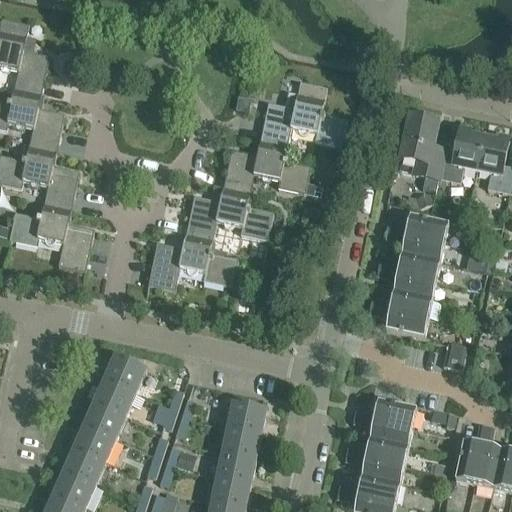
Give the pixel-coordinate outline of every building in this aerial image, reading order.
[(0,74),(19,78),(14,100),(41,106),(50,64),(30,60),(34,45),(28,43),(30,32),(2,26),(1,33),(0,32),(0,74)] [(65,66),(63,78),(75,80),(78,68),(65,66)] [(269,111),(260,152),(288,157),(292,136),(317,141),(315,149),(342,155),(348,127),(323,122),(328,96),(301,90),(298,101),(290,99),(287,114),(269,111)] [(0,107),(0,136),(7,138),(9,130),(34,136),(29,157),(56,163),(65,122),(39,116),(41,106),(14,100),(12,110),(0,107)] [(238,102),(236,115),(241,116),(248,118),(251,105),(243,103),(238,102)] [(411,124),(400,176),(413,179),(412,185),(425,187),(423,195),(436,198),(439,186),(442,187),(448,160),(433,157),(439,130),(411,124)] [(448,160),(442,187),(447,188),(461,191),(465,174),(491,180),(486,142),(461,136),(456,162),(448,160)] [(486,142),(491,180),(488,197),(510,201),(511,191),(511,174),(505,173),(510,147),(486,142)] [(218,193),(218,194),(224,195),(223,199),(250,204),(255,183),(280,188),(278,195),(305,201),(314,203),(315,197),(307,195),(310,178),(311,174),(285,169),(288,157),(260,152),(258,162),(232,157),(224,194),(218,193)] [(1,162),(0,166),(0,190),(22,196),(24,188),(49,194),(44,215),(72,221),(80,180),(54,174),(56,163),(29,157),(27,168),(1,162)] [(195,204),(186,245),(213,251),(218,229),(243,234),(241,242),(268,248),(274,220),(248,215),(250,204),(223,199),(224,195),(218,194),(215,208),(195,204)] [(430,200),(417,204),(421,215),(433,211),(430,200)] [(409,202),(407,212),(421,215),(417,204),(409,202)] [(69,232),(72,221),(44,215),(42,226),(16,220),(10,247),(37,253),(39,246),(64,251),(59,274),(86,279),(95,237),(69,232)] [(411,223),(407,243),(445,251),(449,232),(411,223)] [(389,231),(387,239),(401,242),(402,233),(389,231)] [(0,232),(0,242),(9,244),(11,234),(0,232)] [(399,249),(401,242),(387,239),(386,246),(399,249)] [(407,243),(403,261),(441,269),(445,251),(407,243)] [(204,289),(232,294),(237,267),(211,261),(213,251),(186,245),(184,256),(158,250),(149,293),(176,298),(181,276),(205,281),(204,289)] [(491,246),(488,259),(497,260),(498,253),(499,248),(491,246)] [(482,267),(481,270),(494,273),(496,262),(497,260),(488,259),(484,258),(484,259),(482,267)] [(403,261),(399,281),(437,289),(441,269),(403,261)] [(381,268),(379,277),(393,279),(394,271),(381,268)] [(391,287),(393,279),(379,277),(378,284),(391,287)] [(399,281),(395,299),(433,307),(437,289),(399,281)] [(492,283),(489,294),(498,296),(501,285),(492,283)] [(395,299),(391,318),(429,326),(433,307),(395,299)] [(373,306),(371,313),(385,316),(386,309),(373,306)] [(383,325),(385,316),(371,313),(370,322),(383,325)] [(387,337),(425,346),(429,326),(391,318),(387,337)] [(469,323),(466,333),(475,335),(477,325),(469,323)] [(462,377),(467,355),(467,354),(449,350),(448,356),(444,373),(462,377)] [(116,363),(105,388),(137,401),(148,377),(116,363)] [(105,388),(97,406),(128,421),(137,401),(105,388)] [(176,396),(170,416),(178,419),(185,399),(176,396)] [(97,406),(86,430),(118,445),(128,421),(97,406)] [(189,406),(183,425),(191,427),(197,408),(189,406)] [(379,408),(375,428),(413,436),(417,416),(379,408)] [(234,410),(229,435),(263,441),(268,418),(234,410)] [(357,415),(355,423),(369,426),(370,418),(357,415)] [(164,434),(172,437),(178,419),(170,416),(164,434)] [(449,420),(446,432),(455,434),(458,422),(454,421),(449,420)] [(367,434),(369,426),(355,423),(354,431),(367,434)] [(183,425),(176,444),(184,447),(191,427),(183,425)] [(375,428),(371,445),(409,454),(413,436),(375,428)] [(86,430),(76,452),(108,467),(118,445),(86,430)] [(477,445),(484,447),(488,434),(480,432),(477,445)] [(488,434),(484,447),(492,449),(496,436),(488,434)] [(229,435),(224,458),(258,464),(263,441),(229,435)] [(160,444),(154,462),(163,465),(169,447),(160,444)] [(371,445),(367,465),(405,474),(409,454),(371,445)] [(456,488),(475,492),(483,454),(464,450),(456,488)] [(76,452),(65,478),(98,490),(108,467),(76,452)] [(173,453),(167,472),(175,474),(176,473),(181,457),(181,456),(173,453)] [(349,453),(347,461),(361,464),(362,456),(349,453)] [(483,454),(475,492),(491,495),(497,457),(483,454)] [(181,457),(176,473),(193,478),(197,462),(181,457)] [(511,459),(497,457),(491,495),(508,499),(511,480),(511,459)] [(224,458),(218,484),(253,489),(258,464),(224,458)] [(359,472),(361,464),(347,461),(346,469),(359,472)] [(147,482),(156,485),(163,465),(154,462),(147,482)] [(367,465),(363,484),(401,492),(405,474),(367,465)] [(436,470),(434,479),(447,481),(449,473),(436,470)] [(160,492),(161,492),(169,494),(175,474),(167,472),(160,492)] [(65,478),(54,502),(74,511),(88,511),(98,490),(65,478)] [(218,484),(213,507),(239,511),(247,511),(253,489),(218,484)] [(363,484),(359,502),(397,511),(401,492),(363,484)] [(341,491),(340,498),(353,501),(354,493),(341,491)] [(144,492),(138,510),(144,511),(147,511),(153,495),(144,492)] [(351,509),(353,501),(340,498),(338,507),(351,509)] [(157,501),(154,511),(163,511),(166,504),(157,501)] [(74,511),(54,502),(49,511),(74,511)] [(396,511),(397,511),(359,502),(356,511),(396,511)]
